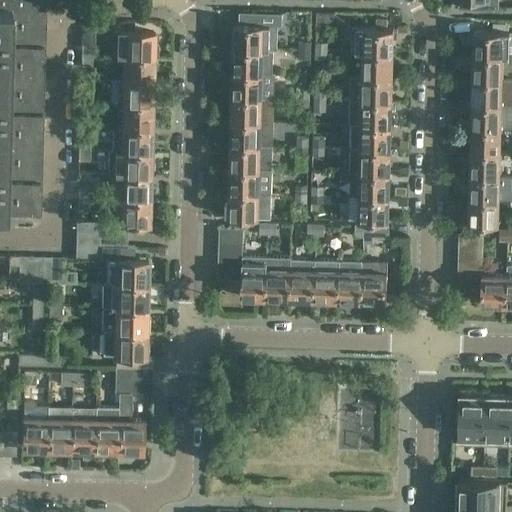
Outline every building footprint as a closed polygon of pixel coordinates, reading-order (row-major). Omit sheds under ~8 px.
[(46,13),(46,12),(36,11),(36,0),(0,0),(0,78),(44,80),(44,79),(43,79),(44,69),(44,67),(44,57),(45,57),(45,49),(10,48),(10,42),(45,43),(45,34),(45,24),(46,24),(46,23),(45,23),(45,13),(46,13)] [(263,49),(264,24),(234,23),(233,48),(263,49)] [(364,27),(363,51),(393,52),(394,28),(364,27)] [(511,30),(474,30),(473,53),(503,55),(511,55),(511,30)] [(153,32),(141,32),(117,31),(117,55),(125,55),(153,55),(153,56),(158,56),(158,41),(153,41),(153,32)] [(299,42),(299,50),(311,50),(311,42),(299,42)] [(316,42),(316,50),(327,50),(328,43),(316,42)] [(92,44),(91,44),(82,44),(81,54),(92,54),(92,44)] [(262,72),(263,49),(233,48),(232,71),(262,72)] [(311,59),(311,50),(299,50),(299,59),(311,59)] [(327,60),(327,50),(316,50),(315,59),(327,60)] [(392,75),(393,52),(363,51),(363,74),(392,75)] [(502,78),(503,55),(473,53),(472,77),(502,78)] [(92,65),(92,54),(81,54),(81,65),(92,65)] [(153,56),(153,55),(125,55),(124,79),(152,79),(153,56)] [(262,95),(262,72),(232,71),(232,94),(262,95)] [(392,99),(392,75),(363,74),(362,98),(392,99)] [(502,102),(502,78),(472,77),(472,101),(502,102)] [(44,81),(44,80),(0,78),(0,146),(42,147),(41,147),(42,136),(43,136),(43,135),(42,135),(42,125),(43,125),(43,117),(8,116),(9,110),(43,111),(43,102),(43,92),(44,92),(44,91),(43,91),(43,81),(44,81)] [(152,102),(152,79),(124,79),(124,102),(152,102)] [(80,91),(80,101),(91,101),(91,92),(80,91)] [(261,120),(262,95),(232,94),(231,120),(261,120)] [(309,106),(310,97),(298,96),(298,106),(309,106)] [(326,111),(326,97),(314,97),(314,111),(326,111)] [(391,123),(392,99),(362,98),(361,123),(391,123)] [(91,113),(91,101),(80,101),(80,113),(91,113)] [(501,126),(502,102),(472,101),(471,125),(501,126)] [(151,127),(152,102),(124,102),(123,126),(151,127)] [(260,144),(261,120),(231,120),(230,144),(260,144)] [(390,148),(391,123),(361,123),(361,147),(390,148)] [(500,151),(501,126),(471,125),(470,150),(500,151)] [(150,150),(151,127),(123,126),(122,150),(150,150)] [(296,138),(296,145),(309,146),(309,138),(296,138)] [(313,138),(313,146),(325,146),(325,138),(313,138)] [(79,139),(79,148),(90,149),(90,139),(79,139)] [(260,169),(260,144),(230,144),(230,168),(260,169)] [(308,155),(309,146),(296,145),(296,154),(308,155)] [(42,149),(42,147),(0,146),(0,215),(6,215),(40,216),(41,215),(40,215),(40,204),(41,204),(41,203),(40,203),(41,193),(41,185),(7,184),(7,178),(41,179),(42,170),(41,170),(41,160),(42,160),(42,159),(42,149)] [(324,155),(325,146),(313,146),(312,155),(324,155)] [(390,172),(390,148),(361,147),(360,172),(390,172)] [(89,160),(90,149),(79,148),(79,160),(89,160)] [(150,175),(150,150),(122,150),(122,174),(150,175)] [(500,175),(500,151),(470,150),(470,174),(500,175)] [(259,192),(260,169),(230,168),(229,191),(244,192),(259,192)] [(390,172),(360,172),(351,172),(350,196),(359,196),(389,197),(390,172)] [(149,199),(150,175),(122,174),(121,198),(149,199)] [(499,198),(500,175),(470,174),(469,197),(499,198)] [(296,185),(295,194),(307,194),(307,186),(296,185)] [(78,186),(78,197),(88,197),(89,187),(78,186)] [(324,187),(312,186),(311,195),(323,195),(324,187)] [(259,217),(259,192),(244,192),(229,191),(229,217),(259,217)] [(307,202),(307,194),(295,194),(295,202),(307,202)] [(323,203),(323,195),(311,195),(311,203),(323,203)] [(388,221),(389,197),(359,196),(358,220),(388,221)] [(88,208),(88,197),(78,197),(77,208),(88,208)] [(499,224),(499,198),(469,197),(469,223),(499,224)] [(148,223),(149,199),(121,198),(121,222),(127,223),(148,223)] [(103,233),(103,222),(77,221),(77,222),(77,232),(103,233)] [(127,223),(121,222),(103,222),(103,233),(126,233),(126,232),(127,232),(127,223)] [(269,234),(269,222),(260,222),(260,234),(269,234)] [(316,235),(316,223),(308,223),(308,235),(316,235)] [(325,224),(316,223),(316,235),(324,236),(325,224)] [(363,237),(364,225),(355,224),(355,237),(363,237)] [(364,225),(363,237),(363,244),(372,244),(372,237),(388,238),(388,225),(364,225)] [(219,239),(219,240),(243,241),(243,227),(219,227),(219,229),(219,239)] [(507,241),(507,229),(500,229),(499,241),(507,241)] [(102,245),(103,233),(77,232),(77,233),(76,233),(76,234),(77,234),(77,245),(102,245)] [(126,234),(126,233),(103,233),(102,245),(126,246),(126,235),(127,235),(127,234),(126,234)] [(459,245),(459,247),(483,247),(483,234),(459,233),(459,236),(459,245)] [(242,253),(243,241),(219,240),(219,241),(219,251),(218,251),(218,252),(242,253)] [(102,258),(102,245),(77,245),(76,245),(76,246),(77,246),(76,257),(76,258),(102,258)] [(126,246),(102,245),(102,258),(108,259),(126,259),(126,258),(126,247),(126,246)] [(482,260),(483,247),(459,247),(459,248),(459,257),(458,257),(458,259),(482,260)] [(242,265),(242,255),(242,253),(218,252),(218,254),(219,254),(218,264),(242,265)] [(266,298),(267,268),(266,268),(266,256),(242,255),(242,265),(242,267),(242,279),(241,297),(266,298)] [(19,266),(19,256),(9,256),(9,265),(19,266)] [(31,282),(32,256),(31,256),(31,257),(21,256),(19,256),(19,266),(18,282),(31,282)] [(32,256),(31,282),(43,282),(44,257),(43,257),(32,257),(32,256)] [(62,270),(63,270),(63,257),(62,257),(51,257),(50,257),(50,282),(61,283),(62,270)] [(314,299),(315,269),(315,259),(291,258),(291,268),(290,298),(314,299)] [(147,259),(126,259),(108,259),(107,284),(126,284),(147,284),(147,259)] [(482,273),(482,260),(458,259),(458,261),(459,261),(459,270),(458,270),(458,272),(482,273)] [(242,279),(242,267),(242,265),(218,264),(218,267),(218,276),(218,279),(242,279)] [(362,300),(363,264),(339,264),(338,270),(338,300),(362,300)] [(386,301),(387,265),(363,264),(362,300),(386,301)] [(290,298),(291,268),(268,268),(267,298),(290,298)] [(338,300),(338,270),(315,269),(314,299),(338,300)] [(76,271),(63,270),(62,270),(61,283),(76,283),(76,271)] [(481,286),(482,274),(482,273),(458,272),(458,273),(458,283),(458,285),(481,286)] [(505,304),(506,275),(482,274),(481,286),(481,303),(505,304)] [(146,309),(147,284),(126,284),(107,284),(103,284),(102,308),(116,308),(146,309)] [(43,296),(44,288),(33,288),(33,296),(43,296)] [(50,294),(49,305),(62,305),(62,294),(50,294)] [(43,305),(43,296),(33,296),(32,305),(43,305)] [(43,313),(43,305),(32,305),(32,313),(43,313)] [(62,316),(62,305),(49,305),(49,315),(62,316)] [(146,333),(146,309),(116,308),(115,332),(146,333)] [(42,322),(43,313),(32,313),(32,322),(42,322)] [(42,330),(42,322),(32,322),(32,330),(42,330)] [(145,357),(145,355),(146,333),(115,332),(103,332),(103,356),(116,356),(131,357),(145,357)] [(27,365),(28,354),(19,354),(19,365),(27,365)] [(36,365),(36,355),(28,354),(27,365),(36,365)] [(45,366),(45,355),(36,355),(36,365),(45,366)] [(54,366),(54,355),(45,355),(45,366),(54,366)] [(63,355),(54,355),(54,366),(63,366),(63,355)] [(145,357),(131,357),(130,367),(153,368),(153,367),(152,367),(153,357),(153,356),(145,355),(145,357)] [(130,367),(131,357),(116,356),(116,367),(130,367)] [(130,379),(130,367),(116,367),(115,378),(130,379)] [(130,379),(152,380),(152,379),(152,369),(153,369),(153,368),(130,367),(130,379)] [(25,371),(25,384),(35,384),(36,372),(25,371)] [(72,384),(73,372),(62,372),(62,384),(72,384)] [(83,385),(83,372),(73,372),(72,384),(83,385)] [(152,381),(152,380),(130,379),(115,378),(115,391),(152,392),(152,391),(151,391),(152,381)] [(484,444),(486,395),(461,394),(460,407),(456,407),(456,423),(460,424),(459,443),(484,444)] [(508,445),(510,395),(509,395),(509,396),(486,395),(484,444),(508,445)] [(17,399),(7,399),(7,408),(17,408),(17,399)] [(117,449),(118,419),(119,407),(95,407),(95,419),(94,449),(114,449),(114,451),(115,451),(114,449),(117,449)] [(46,448),(47,418),(23,417),(22,447),(42,448),(43,449),(44,449),(43,448),(46,448)] [(70,448),(71,418),(47,418),(46,448),(66,448),(66,450),(67,450),(67,448),(70,448)] [(94,449),(95,419),(71,418),(70,448),(90,449),(90,451),(91,450),(91,449),(94,449)] [(143,420),(118,419),(117,449),(142,450),(142,446),(144,447),(144,446),(142,446),(143,420)] [(17,429),(16,429),(4,429),(4,446),(4,454),(15,455),(16,455),(17,429)] [(484,475),(484,466),(471,465),(471,475),(484,475)] [(496,466),(484,466),(484,475),(496,476),(496,466)] [(458,480),(458,504),(506,506),(507,482),(458,480)]
